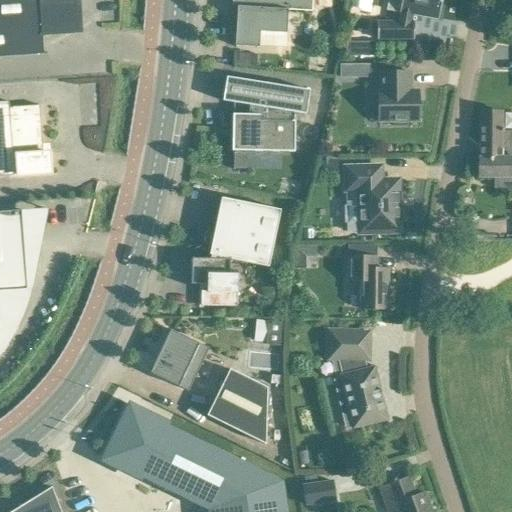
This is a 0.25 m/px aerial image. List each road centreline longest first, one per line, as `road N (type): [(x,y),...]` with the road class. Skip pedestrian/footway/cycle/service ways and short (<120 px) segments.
road 1 (residential): [(456,511),(422,402),(421,366),(480,0)]
road 2 (tertiary): [(0,455),(77,384),(120,298),(163,116),(174,0)]
